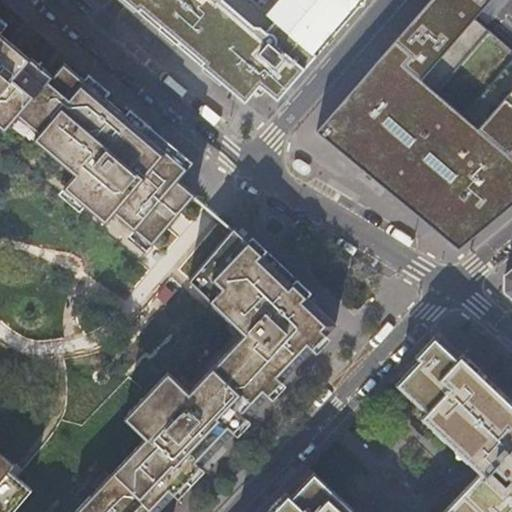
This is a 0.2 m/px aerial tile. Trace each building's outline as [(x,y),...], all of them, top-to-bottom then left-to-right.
[(125,0),(245,102),(259,85),(278,100),(306,67),(270,35),(269,36),(263,32),(254,30),(224,5),(223,0),(125,0)] [(279,24),(270,35),(306,67),(364,0),(285,0),(271,17),(279,24)] [(511,52),(475,21),(493,0),(429,0),(316,131),(459,250),(477,235),(511,205),(511,52)] [(0,127),(7,133),(20,119),(40,135),(34,141),(75,176),(64,189),(107,225),(115,215),(153,246),(196,196),(179,181),(183,176),(188,170),(63,63),(51,79),(0,36),(0,34),(2,32),(0,30),(0,127)] [(156,511),(162,506),(202,464),(275,388),(317,343),(336,324),(233,227),(182,287),(216,320),(232,334),(185,384),(172,372),(168,367),(119,418),(127,426),(139,438),(143,441),(76,511),(156,511)] [(511,511),(511,400),(461,353),(457,358),(433,336),(414,356),(420,362),(397,386),(427,414),(422,419),(481,475),(444,511),(351,511),(354,510),(313,472),(300,487),(289,498),(284,494),(269,509),(266,511),(511,511)] [(0,511),(12,511),(32,490),(9,471),(14,465),(0,453),(0,511)]
